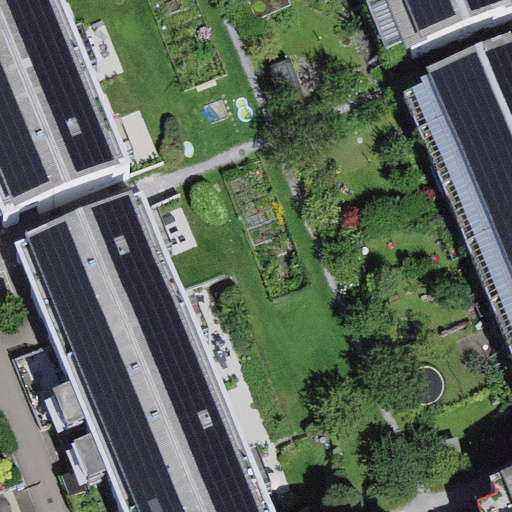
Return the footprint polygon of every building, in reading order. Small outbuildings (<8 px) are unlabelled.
[(80,0),(0,0),(0,126),(42,230),(156,184),(80,0)] [(511,0),(402,0),(432,73),(511,40),(511,0)] [(511,71),(449,99),(511,241),(511,71)] [(298,511),(173,210),(57,258),(163,511),(298,511)] [(13,511),(0,480),(0,511),(13,511)]
